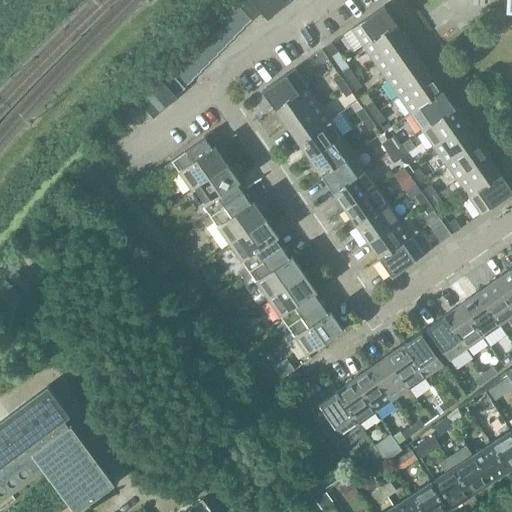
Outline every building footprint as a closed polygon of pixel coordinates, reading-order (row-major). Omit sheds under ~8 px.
[(237,3),(251,20),(251,21),(261,12),(250,0),(240,0),(237,3)] [(270,0),(250,0),(261,12),(267,20),(279,9),(270,0)] [(270,0),(279,9),(289,0),(270,0)] [(228,11),(228,12),(243,27),(251,20),(237,3),(228,11)] [(351,29),(363,46),(396,24),(383,6),(382,7),(352,28),(351,29)] [(219,20),(220,20),(234,36),(243,28),(243,27),(228,12),(219,20)] [(211,28),(226,45),(235,37),(234,36),(220,20),(211,28)] [(363,46),(375,63),(407,40),(396,24),(363,46)] [(202,36),(202,37),(217,53),(226,45),(211,28),(202,36)] [(193,44),(193,45),(209,62),(218,54),(217,53),(202,37),(193,44)] [(375,63),(387,80),(419,57),(407,40),(375,63)] [(325,47),(331,56),(337,52),(331,43),(325,47)] [(184,53),(185,53),(201,71),(210,63),(209,62),(193,45),(184,53)] [(315,54),(322,63),(328,59),(321,50),(315,54)] [(176,61),(176,62),(192,79),(201,71),(185,53),(176,61)] [(387,80),(398,97),(431,74),(419,57),(387,80)] [(176,62),(168,69),(184,87),(193,80),(192,79),(176,62)] [(262,91),(274,108),(307,86),(294,68),(293,69),(294,69),(263,90),(262,91)] [(342,72),(349,81),(355,77),(348,68),(342,72)] [(157,78),(158,78),(175,96),(185,88),(184,87),(168,69),(157,78)] [(333,79),(339,88),(345,84),(339,74),(333,79)] [(398,97),(410,113),(442,91),(431,74),(398,97)] [(355,77),(349,81),(355,90),(361,86),(355,77)] [(158,78),(147,88),(164,108),(176,97),(175,96),(158,78)] [(345,84),(339,88),(346,97),(351,93),(345,84)] [(274,108),(286,125),(319,103),(307,86),(274,108)] [(164,108),(147,88),(136,98),(153,117),(164,108)] [(410,113),(422,130),(454,107),(442,91),(410,113)] [(366,106),(372,115),(378,111),(372,101),(366,106)] [(286,125),(298,142),(330,119),(319,103),(286,125)] [(422,130),(433,147),(466,124),(454,107),(422,130)] [(356,112),(363,121),(369,117),(362,108),(356,112)] [(378,111),(372,115),(379,124),(385,120),(378,111)] [(369,117),(363,121),(369,131),(375,126),(369,117)] [(298,142),(309,159),(342,136),(330,119),(298,142)] [(433,147),(445,163),(477,141),(466,124),(433,147)] [(309,159),(321,175),(354,153),(342,136),(309,159)] [(394,136),(388,140),(394,149),(400,145),(394,136)] [(175,167),(191,190),(227,164),(214,146),(211,148),(204,137),(203,138),(203,139),(172,161),(171,160),(170,161),(171,162),(164,167),(168,172),(175,167)] [(381,144),(388,154),(394,149),(388,140),(381,144)] [(445,163),(457,180),(489,157),(477,141),(445,163)] [(400,145),(394,149),(400,158),(407,154),(400,145)] [(394,149),(388,154),(394,163),(400,158),(394,149)] [(321,175),(333,192),(365,169),(354,153),(321,175)] [(457,180),(469,197),(501,174),(489,157),(457,180)] [(200,217),(203,222),(243,194),(237,184),(240,182),(227,164),(191,190),(207,213),(200,217)] [(415,184),(404,168),(393,176),(404,192),(415,184)] [(413,172),(419,182),(425,177),(419,168),(413,172)] [(333,192),(345,209),(377,186),(365,169),(333,192)] [(511,189),(501,174),(469,197),(481,215),(482,214),(482,213),(511,192),(511,189)] [(425,189),(431,198),(437,194),(430,185),(425,189)] [(345,209),(356,225),(389,203),(377,186),(345,209)] [(415,196),(421,205),(427,201),(421,192),(415,196)] [(214,222),(229,245),(266,219),(253,201),(250,203),(243,194),(203,222),(207,227),(214,222)] [(437,194),(431,198),(437,208),(443,203),(437,194)] [(427,201),(421,205),(428,214),(433,210),(427,201)] [(356,225),(368,242),(400,220),(389,203),(356,225)] [(368,242),(380,259),(418,232),(406,216),(400,220),(368,242)] [(429,225),(441,242),(451,235),(439,218),(429,225)] [(238,272),(242,277),(282,249),(275,239),(278,237),(266,219),(229,245),(245,267),(238,272)] [(461,228),(454,219),(448,223),(455,232),(461,228)] [(418,232),(380,259),(392,277),(393,276),(423,254),(424,255),(425,254),(424,254),(432,248),(420,230),(418,232)] [(252,277),(268,300),(304,274),(291,256),(288,258),(282,249),(242,277),(245,282),(252,277)] [(511,270),(511,269),(494,281),(511,306),(511,270)] [(277,327),(280,332),(320,304),(314,294),(317,292),(304,274),(268,300),(284,322),(277,327)] [(511,306),(494,281),(477,293),(500,325),(511,316),(511,306)] [(477,293),(461,304),(483,337),(500,325),(477,293)] [(320,304),(280,332),(284,337),(291,332),(307,355),(308,355),(308,354),(342,330),(342,331),(343,330),(330,311),(327,313),(320,304)] [(461,304),(444,316),(467,348),(483,337),(461,304)] [(467,348),(444,316),(426,328),(427,329),(448,359),(448,360),(449,361),(467,348)] [(421,332),(403,345),(426,377),(443,365),(443,364),(442,364),(421,333),(421,332)] [(403,345),(386,356),(409,389),(426,377),(403,345)] [(500,361),(504,367),(511,361),(511,358),(509,355),(500,361)] [(386,356),(369,368),(392,400),(409,389),(386,356)] [(493,367),(484,373),(488,379),(497,372),(493,367)] [(369,368),(353,380),(375,412),(392,400),(369,368)] [(488,379),(484,373),(475,380),(479,386),(488,379)] [(511,383),(508,377),(489,389),(495,398),(511,386),(511,383)] [(353,380),(336,391),(359,424),(375,412),(353,380)] [(0,501),(45,468),(55,481),(53,482),(54,483),(56,482),(65,495),(64,497),(65,498),(66,497),(76,510),(75,511),(76,511),(108,488),(115,483),(114,482),(112,483),(102,470),(104,469),(103,468),(101,469),(92,456),(93,454),(92,453),(91,454),(81,441),(82,440),(82,438),(80,440),(70,427),(72,425),(71,424),(69,426),(64,419),(70,415),(48,385),(47,386),(48,388),(0,423),(0,501)] [(452,396),(443,403),(448,408),(456,402),(465,396),(458,386),(449,392),(452,396)] [(359,424),(336,391),(318,404),(319,405),(326,414),(316,421),(339,454),(366,434),(359,424)] [(448,408),(443,403),(434,409),(438,415),(448,408)] [(456,408),(446,416),(452,425),(462,418),(456,408)] [(419,420),(410,426),(415,432),(423,426),(419,420)] [(437,427),(441,433),(451,426),(447,420),(437,427)] [(415,432),(410,426),(401,433),(405,439),(415,432)] [(511,433),(510,431),(491,443),(508,470),(511,467),(511,433)] [(413,448),(420,458),(439,446),(432,436),(413,448)] [(491,443),(472,456),(489,482),(497,477),(498,479),(508,473),(506,471),(508,470),(491,443)] [(386,444),(377,450),(381,456),(390,450),(386,444)] [(466,446),(447,458),(470,494),(472,493),(473,495),(482,489),(481,487),(489,482),(472,456),(466,446)] [(381,456),(377,450),(368,457),(372,463),(381,456)] [(400,458),(403,463),(414,456),(410,450),(400,458)] [(470,494),(447,458),(439,463),(446,473),(434,480),(451,506),(453,505),(454,507),(464,501),(462,499),(470,494)] [(350,480),(338,487),(339,488),(343,494),(347,501),(359,494),(350,480)] [(389,481),(380,486),(387,497),(395,491),(389,481)] [(431,482),(412,495),(423,511),(446,511),(447,511),(446,510),(448,509),(431,482)] [(387,497),(380,486),(371,492),(378,502),(387,497)] [(423,511),(412,495),(393,507),(396,511),(423,511)] [(212,511),(202,499),(184,511),(212,511)]
